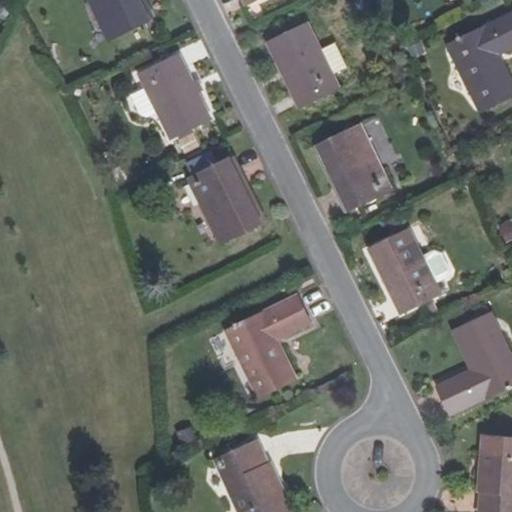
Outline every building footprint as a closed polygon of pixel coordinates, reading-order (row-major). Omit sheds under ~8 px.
[(87,0),(108,40),(143,22),(130,0),(87,0)] [(138,0),(130,0),(143,22),(148,19),(138,0)] [(511,44),(511,11),(445,44),(478,111),(511,94),(511,86),(496,53),(511,44)] [(267,42),(299,107),(339,87),(307,22),(267,42)] [(327,47),(334,72),(346,69),(339,44),(327,47)] [(210,118),(177,54),(138,73),(171,138),(210,118)] [(358,123),(321,141),(341,181),(336,184),(348,209),(390,187),(358,123)] [(315,144),(336,184),(341,181),(321,141),(315,144)] [(228,156),(188,177),(220,240),(256,222),(235,182),(240,179),(228,156)] [(240,179),(235,182),(256,222),(260,220),(240,179)] [(422,256),(409,228),(368,248),(400,314),(441,293),(435,282),(422,256)] [(422,256),(435,282),(446,276),(449,270),(441,252),(434,250),(422,256)] [(310,322),(297,295),(225,330),(259,397),(296,379),(276,339),(310,322)] [(450,328),(470,367),(435,385),(450,412),(511,380),(511,357),(488,309),(450,328)] [(511,511),(511,435),(485,434),(479,511),(511,511)] [(293,511),(259,442),(218,463),(242,511),(293,511)]
